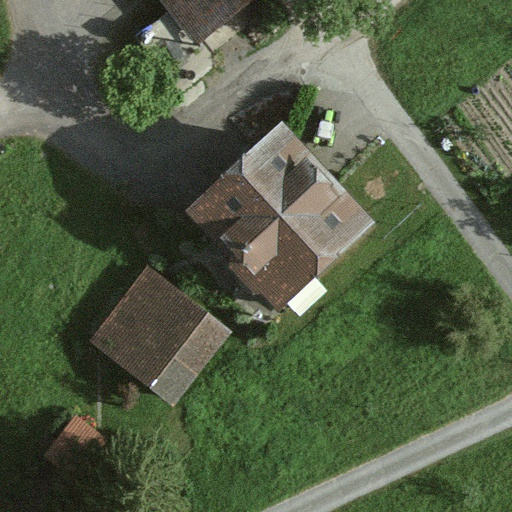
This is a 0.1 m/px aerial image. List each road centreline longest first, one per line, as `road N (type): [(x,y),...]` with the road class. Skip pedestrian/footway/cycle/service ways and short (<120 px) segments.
road 1 (track): [(0,129),(118,144),(191,136),(355,26)]
road 2 (track): [(384,0),(355,26),(347,57),(511,290)]
road 3 (track): [(300,511),(511,416)]
